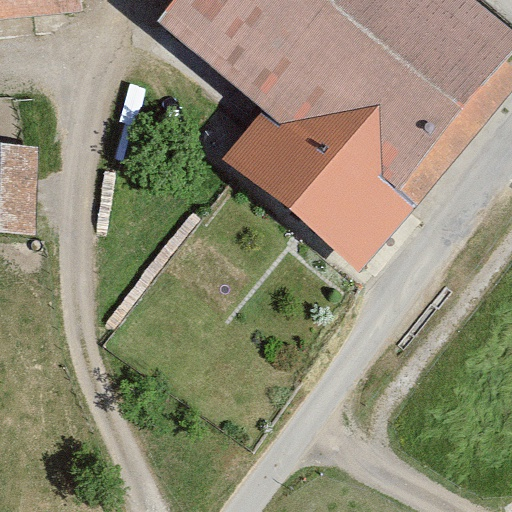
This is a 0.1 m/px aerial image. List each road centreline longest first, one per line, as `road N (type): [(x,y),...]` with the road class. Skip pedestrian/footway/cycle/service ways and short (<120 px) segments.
road 1 (unknown): [(155,511),(92,362),(85,320),(92,57),(131,0)]
road 2 (unclassified): [(245,511),(511,147)]
